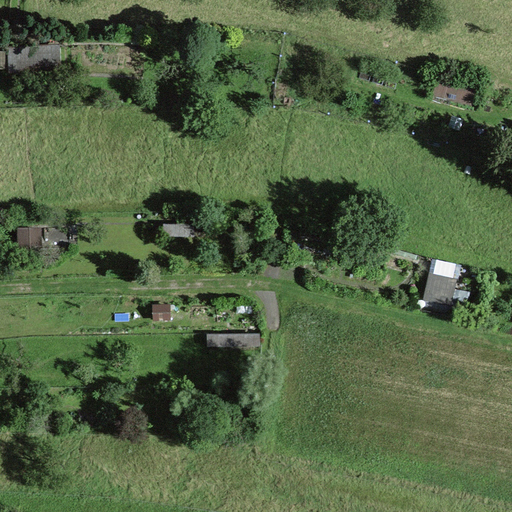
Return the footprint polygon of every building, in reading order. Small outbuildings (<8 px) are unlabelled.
[(9,50),(10,69),(60,67),(59,47),(13,49),(9,50)] [(448,80),(443,97),(470,104),(475,87),(448,80)] [(195,221),(164,222),(165,234),(180,234),(195,234),(195,221)] [(38,242),(38,230),(21,230),(21,243),(38,242)] [(449,304),(455,279),(430,274),(424,299),(449,304)] [(190,306),(190,318),(214,317),(214,305),(190,306)] [(154,306),(154,319),(169,318),(169,306),(154,306)] [(258,335),(233,335),(233,345),(258,345),(258,335)]
